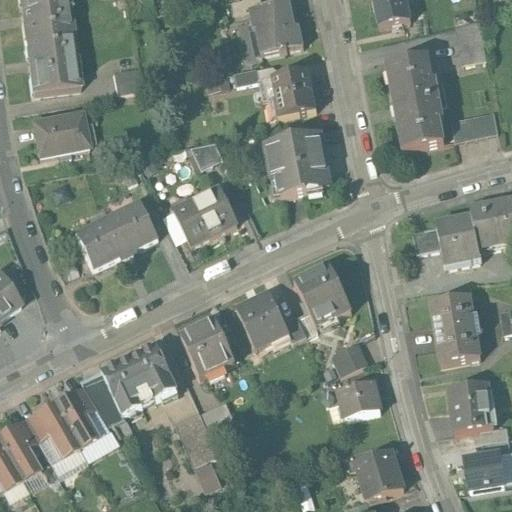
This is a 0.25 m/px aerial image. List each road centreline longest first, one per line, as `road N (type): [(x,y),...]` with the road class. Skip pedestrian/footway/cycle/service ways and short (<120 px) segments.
road 1 (residential): [(76,348),(368,208)]
road 2 (residential): [(447,511),(407,402),(368,208)]
road 3 (residential): [(76,348),(24,234),(0,142)]
road 4 (residential): [(368,208),(329,0)]
road 5 (residential): [(368,208),(511,162)]
